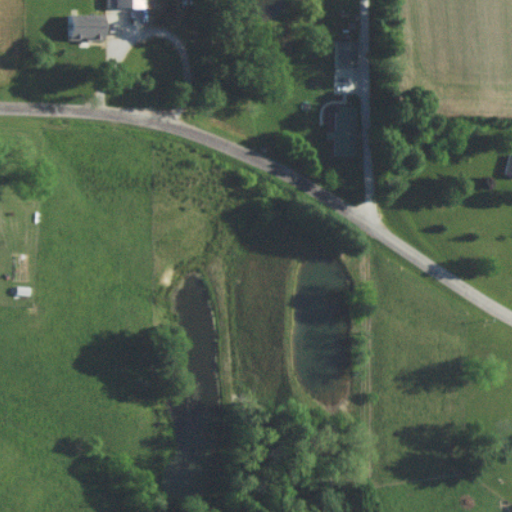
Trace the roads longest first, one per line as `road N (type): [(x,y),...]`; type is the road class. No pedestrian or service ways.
road 1 (residential): [(511,313),(302,179),(168,119),(0,105)]
road 2 (residential): [(364,218),(365,0)]
